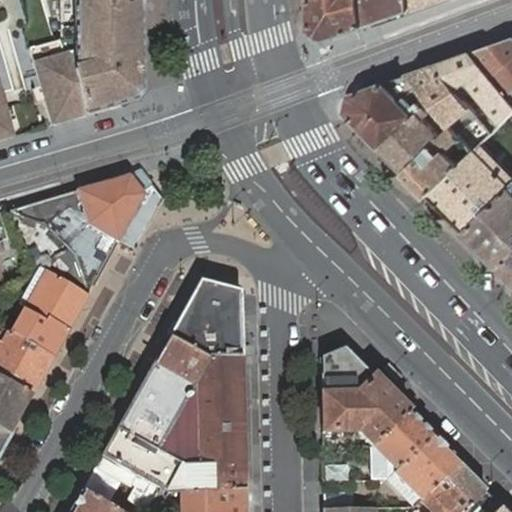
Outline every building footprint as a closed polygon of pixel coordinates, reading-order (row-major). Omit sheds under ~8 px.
[(141,53),(140,0),(60,0),(61,61),(68,59),(71,58),(69,52),(76,50),(78,56),(79,56),(82,65),(96,61),(97,66),(141,53)] [(310,0),(311,32),(324,40),(364,26),(361,0),(310,0)] [(361,0),(364,26),(409,10),(409,0),(361,0)] [(409,0),(409,10),(437,0),(409,0)] [(511,37),(473,51),(506,90),(511,84),(511,37)] [(142,93),(141,53),(97,66),(96,61),(82,65),(79,56),(78,56),(76,50),(69,52),(71,58),(68,59),(61,61),(34,68),(50,127),(85,117),(136,102),(142,93)] [(511,97),(473,51),(438,64),(465,96),(475,87),(505,122),(511,115),(511,97)] [(410,74),(432,101),(437,107),(447,118),(454,126),(459,133),(481,115),(473,105),(465,96),(438,64),(410,74)] [(348,112),(384,148),(432,101),(410,74),(353,94),(350,96),(347,99),(346,106),(347,109),(348,112)] [(0,140),(12,137),(0,95),(0,140)] [(432,101),(384,148),(408,172),(444,136),(427,118),(437,107),(432,101)] [(444,136),(408,172),(431,195),(462,164),(452,154),(449,151),(457,143),(463,137),(459,133),(454,126),(444,136)] [(462,164),(431,195),(467,233),(485,216),(477,208),(486,199),(494,206),(511,188),(511,172),(483,143),(475,151),(462,164)] [(46,274),(87,297),(117,243),(117,242),(143,196),(141,195),(128,177),(75,192),(6,212),(5,212),(35,267),(39,270),(46,274)] [(151,187),(141,195),(143,196),(117,242),(132,251),(161,199),(151,187)] [(511,188),(494,206),(485,216),(467,233),(500,267),(511,255),(511,188)] [(485,216),(494,206),(486,199),(477,208),(485,216)] [(511,255),(500,267),(511,278),(511,255)] [(46,321),(67,332),(87,297),(46,274),(27,308),(20,305),(17,310),(22,312),(44,325),(46,321)] [(198,282),(151,366),(191,389),(240,387),(238,313),(238,292),(198,282)] [(9,336),(52,359),(67,332),(46,321),(44,325),(22,312),(9,336)] [(0,381),(30,398),(52,359),(9,336),(0,330),(0,338),(3,341),(0,346),(0,381)] [(319,359),(320,397),(354,397),(372,379),(342,349),(319,359)] [(151,366),(100,457),(158,490),(165,495),(180,495),(243,492),(240,387),(191,389),(151,366)] [(359,436),(371,448),(406,414),(372,379),(354,397),(320,397),(321,436),(322,449),(354,449),(354,436),(359,436)] [(0,432),(8,437),(30,398),(0,381),(0,432)] [(391,476),(394,473),(430,438),(406,414),(371,448),(370,482),(385,482),(391,476)] [(0,451),(8,437),(0,432),(0,451)] [(418,503),(419,502),(457,465),(430,438),(394,473),(391,476),(418,503)] [(462,511),(483,492),(457,465),(419,502),(428,511),(462,511)] [(322,467),(322,483),(348,483),(347,467),(322,467)] [(114,511),(80,492),(68,511),(114,511)] [(180,511),(243,511),(243,492),(180,495),(180,511)] [(462,511),(502,511),(499,508),(483,492),(462,511)]
